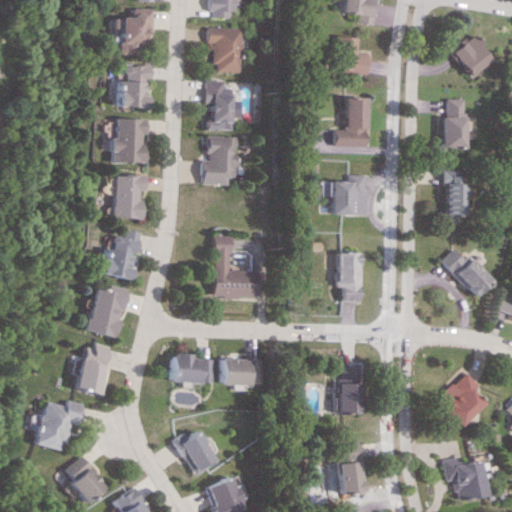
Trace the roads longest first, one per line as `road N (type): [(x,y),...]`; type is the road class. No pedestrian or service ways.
road 1 (residential): [(172,0),(165,216),(120,409),(128,440),(170,511)]
road 2 (residential): [(408,511),(399,334),(410,47),(419,0)]
road 3 (residential): [(400,0),(382,396),(392,511)]
road 4 (residential): [(511,350),(482,338),(140,323)]
